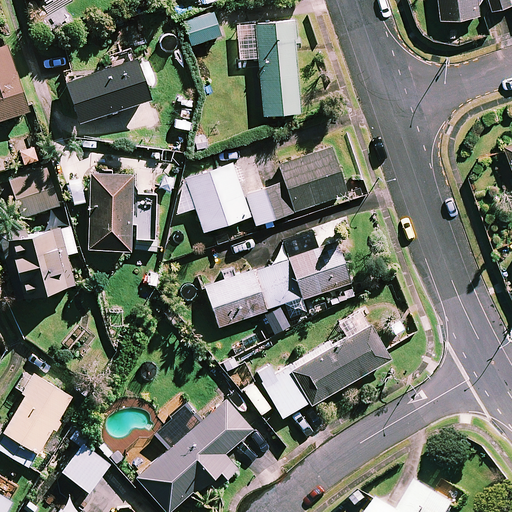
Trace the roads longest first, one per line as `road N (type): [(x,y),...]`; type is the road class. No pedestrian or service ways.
road 1 (residential): [(491,368),(387,102)]
road 2 (residential): [(267,511),(364,434),(491,368)]
road 3 (residential): [(511,62),(387,102)]
